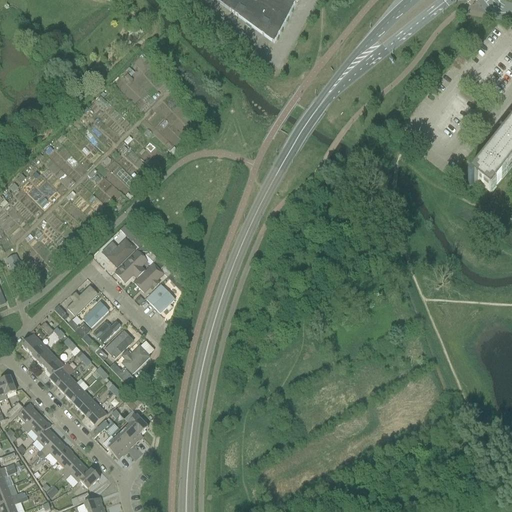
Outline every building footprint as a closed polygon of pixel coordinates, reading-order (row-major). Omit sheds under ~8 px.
[(273,45),(295,4),(297,5),(299,0),(213,0),(265,39),(273,45)] [(511,130),(471,182),(489,196),(497,187),(511,167),(511,130)] [(125,227),(120,232),(131,243),(135,238),(125,227)] [(137,252),(143,247),(135,238),(131,243),(138,250),(136,252),(137,252)] [(110,278),(135,254),(123,242),(99,266),(110,278)] [(149,253),(143,247),(137,252),(143,259),(145,257),(152,264),(152,265),(153,265),(155,263),(157,261),(149,253)] [(125,292),(149,267),(135,254),(110,278),(125,292)] [(24,274),(15,256),(6,261),(15,279),(24,274)] [(157,261),(155,263),(153,265),(166,279),(167,279),(171,275),(163,267),(157,261)] [(125,292),(136,303),(161,278),(149,267),(125,292)] [(171,275),(167,279),(174,287),(178,282),(175,279),(171,275)] [(62,304),(74,319),(98,299),(85,284),(62,304)] [(171,300),(158,288),(145,301),(158,313),(171,300)] [(101,306),(83,322),(91,331),(109,315),(101,306)] [(65,315),(58,308),(54,312),(61,319),(65,315)] [(91,336),(101,346),(124,326),(114,315),(91,336)] [(81,341),(86,337),(90,333),(83,325),(78,329),(71,322),(67,326),(81,341)] [(48,337),(53,333),(45,324),(40,328),(48,337)] [(137,340),(128,330),(105,351),(114,361),(137,340)] [(64,337),(60,332),(56,337),(60,341),(64,337)] [(29,356),(40,344),(33,337),(21,348),(29,356)] [(99,351),(86,337),(81,341),(95,355),(99,351)] [(63,344),(67,348),(72,344),(68,340),(63,344)] [(134,373),(155,353),(142,340),(121,360),(134,373)] [(36,363),(48,352),(40,344),(29,356),(36,363)] [(72,353),(76,349),(72,344),(67,348),(72,353)] [(112,365),(99,351),(95,355),(108,369),(112,365)] [(44,371),(55,360),(48,352),(36,363),(44,371)] [(61,370),(64,368),(55,360),(44,371),(51,379),(61,370)] [(91,365),(87,360),(83,364),(87,368),(91,365)] [(120,373),(112,365),(108,369),(128,389),(135,382),(123,370),(120,373)] [(96,373),(100,378),(104,374),(100,369),(96,373)] [(68,378),(61,370),(51,379),(49,381),(57,389),(68,378)] [(109,378),(104,374),(100,378),(104,382),(109,378)] [(64,397),(76,386),(68,378),(57,389),(64,397)] [(0,382),(0,385),(5,398),(6,398),(16,394),(10,379),(0,382)] [(72,405),(84,393),(76,386),(64,397),(72,405)] [(112,387),(109,391),(113,395),(117,392),(112,387)] [(79,413),(91,401),(84,393),(72,405),(79,413)] [(124,404),(132,413),(136,409),(128,400),(124,404)] [(87,421),(99,409),(91,401),(79,413),(87,421)] [(18,405),(11,411),(15,416),(22,409),(18,405)] [(25,432),(39,418),(36,414),(29,407),(21,414),(17,418),(24,425),(25,426),(22,429),(25,432)] [(106,417),(99,409),(87,421),(95,428),(106,417)] [(10,420),(15,416),(11,411),(6,416),(10,420)] [(116,412),(112,416),(115,420),(120,416),(116,412)] [(136,417),(128,425),(140,437),(148,429),(136,417)] [(39,440),(48,431),(50,429),(43,422),(39,418),(25,432),(28,435),(31,432),(32,433),(38,439),(39,440)] [(108,427),(104,423),(100,427),(104,431),(108,427)] [(142,439),(140,437),(128,425),(130,428),(123,435),(134,447),(142,439)] [(99,435),(104,431),(100,427),(96,432),(99,435)] [(134,447),(123,435),(118,430),(110,438),(115,442),(126,454),(134,447)] [(58,442),(48,431),(39,440),(38,439),(36,442),(44,450),(37,456),(39,459),(43,456),(44,456),(58,442)] [(68,452),(58,442),(44,456),(46,459),(50,456),(57,464),(68,452)] [(118,462),(126,454),(115,442),(107,450),(118,462)] [(65,477),(79,463),(68,452),(57,464),(64,471),(61,474),(62,475),(65,477)] [(89,474),(79,463),(65,477),(67,480),(71,477),(78,485),(80,484),(80,483),(89,474)] [(91,472),(89,474),(80,483),(80,484),(87,491),(99,480),(91,472)] [(6,490),(0,492),(0,508),(16,502),(15,498),(10,499),(6,490)] [(51,491),(47,495),(51,500),(55,496),(51,491)] [(79,505),(90,500),(87,495),(76,499),(71,501),(73,507),(79,505)] [(83,506),(85,511),(98,511),(103,510),(99,500),(83,506)] [(16,502),(0,508),(0,511),(15,511),(14,507),(18,506),(16,502)]
